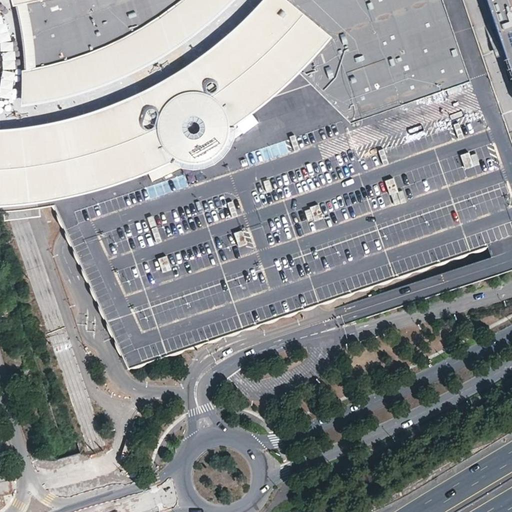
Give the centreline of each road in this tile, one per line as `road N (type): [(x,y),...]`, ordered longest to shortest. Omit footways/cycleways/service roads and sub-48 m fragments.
road 1 (secondary): [(511,334),(283,440),(243,440)]
road 2 (secondary): [(263,486),(511,364)]
road 3 (secondary): [(184,461),(161,480),(70,511)]
